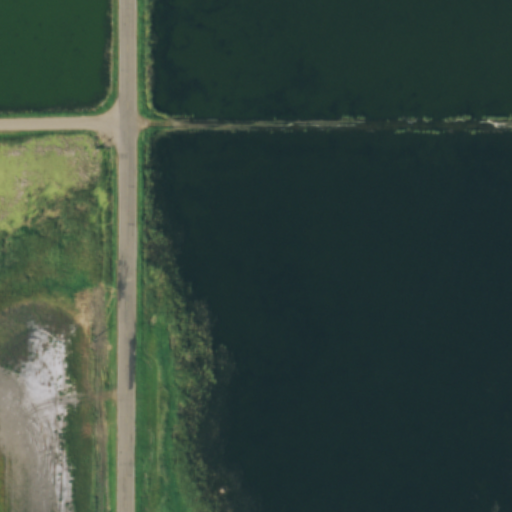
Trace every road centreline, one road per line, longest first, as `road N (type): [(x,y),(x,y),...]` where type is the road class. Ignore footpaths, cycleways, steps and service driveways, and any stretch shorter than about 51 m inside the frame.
road 1 (residential): [(511,123),(0,120)]
road 2 (tertiary): [(126,511),(128,0)]
